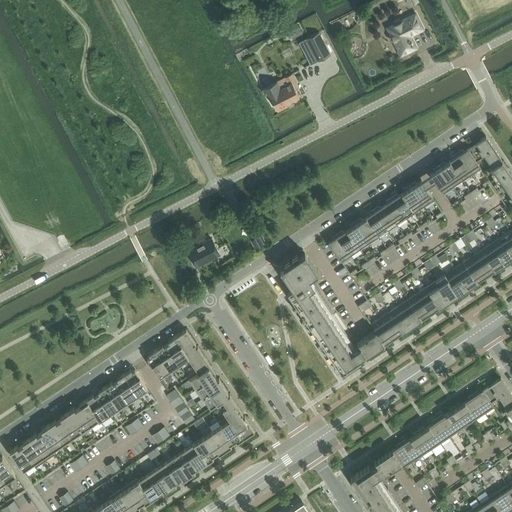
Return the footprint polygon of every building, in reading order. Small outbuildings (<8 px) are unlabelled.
[(390,34),(389,36),(389,38),(390,39),(391,41),(393,41),(395,41),(401,53),(415,47),(409,36),(410,34),(422,28),(415,15),(402,21),(401,20),(399,19),(397,19),(395,20),(394,21),(394,23),(394,25),(394,26),(392,32),(391,33),(390,34)] [(319,32),(307,38),(318,60),(330,54),(319,32)] [(293,75),(281,81),(280,80),(264,88),(268,95),(269,94),(278,110),(286,106),(288,105),(287,103),(300,96),(294,85),(297,83),(293,75)] [(497,178),(499,176),(509,170),(486,136),(468,148),(476,161),(477,160),(477,161),(485,155),(492,167),(490,168),(497,178)] [(477,161),(477,160),(476,161),(468,148),(464,151),(463,150),(458,153),(472,174),(482,168),(477,161)] [(472,174),(458,153),(453,157),(454,158),(450,160),(463,180),(472,174)] [(463,180),(450,160),(446,163),(445,162),(440,166),(454,187),(463,180)] [(444,193),(454,187),(440,166),(434,169),(435,170),(430,173),(444,193)] [(499,176),(501,180),(511,173),(509,170),(499,176)] [(511,174),(511,173),(501,180),(511,195),(511,174)] [(411,185),(425,206),(435,199),(421,179),(417,183),(416,182),(411,185)] [(402,192),(415,212),(425,206),(411,185),(406,189),(402,192)] [(392,197),(406,218),(415,212),(402,192),(399,195),(398,194),(392,197)] [(384,204),(397,224),(406,218),(392,197),(387,201),(388,202),(384,204)] [(374,209),(388,230),(397,224),(384,204),(380,207),(380,206),(374,209)] [(366,216),(380,236),(388,230),(374,209),(369,213),(370,214),(366,216)] [(356,222),(370,243),(380,236),(366,216),(362,219),(361,218),(356,222)] [(347,229),(361,249),(370,243),(356,222),(351,225),(352,226),(347,229)] [(338,234),(352,255),(361,249),(347,229),(343,232),(343,231),(338,234)] [(511,233),(510,230),(501,236),(511,252),(511,233)] [(342,261),(352,255),(338,234),(332,238),(333,239),(329,242),(342,261)] [(511,257),(511,252),(501,236),(491,243),(505,263),(511,257)] [(212,237),(189,249),(197,265),(220,253),(212,237)] [(505,263),(491,243),(482,249),(495,269),(505,263)] [(473,255),(486,275),(495,269),(482,249),(473,255)] [(361,359),(359,357),(354,349),(329,312),(331,310),(315,285),(310,277),(318,272),(305,252),(280,269),(293,287),(288,291),(342,372),(361,359)] [(464,261),(477,281),(486,275),(473,255),(464,261)] [(477,281),(464,261),(455,268),(468,287),(477,281)] [(468,287),(455,268),(445,274),(458,294),(468,287)] [(458,294),(445,274),(436,280),(449,300),(458,294)] [(396,280),(401,288),(404,286),(399,278),(396,280)] [(449,300),(436,280),(426,287),(439,306),(449,300)] [(439,306),(426,287),(417,293),(430,312),(439,306)] [(377,293),(382,300),(385,298),(380,291),(377,293)] [(430,312),(417,293),(408,299),(422,318),(430,312)] [(368,299),(359,305),(363,311),(372,305),(368,299)] [(422,318),(408,299),(399,305),(412,325),(422,318)] [(412,325),(399,305),(389,311),(403,331),(412,325)] [(403,331),(389,311),(380,317),(394,337),(403,331)] [(394,337),(380,317),(371,324),(375,330),(376,330),(385,343),(394,337)] [(188,356),(199,373),(211,365),(198,345),(196,346),(195,344),(196,343),(186,329),(175,336),(189,356),(188,356)] [(360,345),(354,349),(359,357),(365,353),(366,355),(385,343),(376,330),(375,330),(376,331),(358,343),(360,345)] [(179,362),(188,356),(189,356),(175,336),(168,340),(169,342),(167,344),(179,362)] [(170,369),(179,362),(167,344),(164,346),(163,344),(156,349),(170,369)] [(172,372),(170,369),(156,349),(149,353),(150,355),(147,357),(162,378),(172,372)] [(189,379),(196,389),(216,376),(214,373),(216,372),(211,365),(199,373),(189,379)] [(131,369),(124,373),(138,393),(148,387),(135,368),(132,370),(131,369)] [(119,380),(116,381),(128,400),(138,393),(124,373),(117,378),(119,380)] [(202,399),(204,398),(204,397),(224,384),(219,377),(218,378),(216,376),(196,389),(202,399)] [(493,384),(504,401),(511,395),(511,392),(501,377),(495,381),(496,382),(493,384)] [(112,381),(105,386),(119,406),(128,400),(116,381),(113,383),(112,381)] [(211,408),(219,402),(218,401),(229,395),(228,394),(227,392),(228,391),(224,384),(204,397),(204,398),(211,408)] [(483,389),(492,401),(500,396),(503,402),(504,401),(493,384),(489,387),(488,385),(483,389)] [(100,392),(97,394),(109,412),(110,412),(119,406),(105,386),(99,391),(100,392)] [(473,394),(485,413),(495,406),(492,401),(483,389),(479,392),(478,391),(473,394)] [(219,402),(228,415),(244,438),(255,430),(245,415),(243,417),(242,414),(243,413),(230,393),(228,394),(229,395),(218,401),(219,402)] [(93,394),(86,399),(101,421),(102,422),(112,415),(110,412),(109,412),(97,394),(94,396),(93,394)] [(465,401),(476,419),(485,413),(473,394),(468,397),(469,398),(465,401)] [(507,411),(511,407),(511,395),(504,401),(503,402),(507,407),(505,408),(507,411)] [(81,405),(78,407),(92,427),(101,421),(86,399),(80,403),(81,405)] [(455,406),(467,425),(476,419),(465,401),(461,404),(460,403),(455,406)] [(447,413),(459,431),(467,425),(455,406),(450,409),(451,410),(447,413)] [(74,407),(68,411),(81,431),(83,433),(92,427),(78,407),(76,408),(74,407)] [(62,418),(59,419),(72,438),(81,431),(68,411),(61,416),(62,418)] [(437,418),(450,437),(459,431),(447,413),(443,416),(442,415),(437,418)] [(219,421),(221,424),(233,442),(236,440),(237,442),(244,438),(228,415),(219,421)] [(429,425),(441,443),(450,437),(437,418),(432,421),(433,422),(429,425)] [(56,419),(49,424),(62,444),(72,438),(59,419),(57,421),(56,419)] [(43,430),(40,432),(53,450),(62,444),(49,424),(42,429),(43,430)] [(221,424),(212,430),(226,450),(232,446),(231,444),(233,442),(221,424)] [(419,430),(432,449),(441,443),(429,425),(425,428),(424,427),(419,430)] [(212,430),(203,436),(216,454),(218,452),(219,454),(226,450),(212,430)] [(411,437),(423,455),(432,449),(419,430),(414,433),(415,434),(411,437)] [(37,432),(30,437),(43,457),(53,450),(40,432),(38,434),(37,432)] [(203,436),(194,442),(207,462),(214,458),(213,456),(216,454),(203,436)] [(24,443),(21,445),(34,463),(43,457),(30,437),(23,441),(24,443)] [(401,442),(414,461),(423,455),(411,437),(407,440),(406,439),(401,442)] [(194,442),(185,448),(197,467),(200,465),(201,466),(207,462),(194,442)] [(404,467),(414,461),(401,442),(397,445),(397,446),(393,450),(401,462),(404,467)] [(34,463),(21,445),(19,447),(18,445),(10,450),(25,472),(35,465),(34,463)] [(185,448),(175,455),(189,475),(195,470),(194,469),(197,467),(185,448)] [(383,475),(401,462),(393,450),(375,462),(376,464),(371,467),(369,465),(351,478),(373,511),(404,511),(388,487),(385,489),(376,475),(381,472),(383,475)] [(0,472),(6,482),(16,475),(3,455),(0,456),(0,472)] [(175,455),(166,461),(178,479),(181,478),(182,479),(189,475),(175,455)] [(166,461),(157,467),(170,487),(177,483),(176,481),(178,479),(166,461)] [(432,468),(437,475),(440,473),(435,466),(432,468)] [(157,467),(148,473),(160,492),(162,490),(163,492),(170,487),(157,467)] [(437,475),(432,468),(429,470),(434,478),(437,475)] [(148,473),(139,479),(152,499),(158,495),(157,493),(160,492),(148,473)] [(424,476),(415,482),(419,488),(428,482),(424,476)] [(138,477),(128,483),(142,504),(144,502),(146,504),(152,499),(139,479),(138,477)] [(128,483),(119,490),(134,511),(140,507),(139,505),(142,504),(128,483)] [(499,490),(510,508),(511,506),(511,490),(508,484),(499,490)] [(109,496),(111,498),(120,511),(132,511),(134,511),(119,490),(109,496)] [(490,496),(500,511),(506,511),(507,511),(506,511),(510,508),(499,490),(490,496)] [(481,502),(487,511),(500,511),(490,496),(481,502)] [(111,498),(102,504),(107,511),(120,511),(111,498)] [(303,502),(295,507),(298,511),(311,511),(307,505),(306,506),(303,502)] [(472,508),(474,511),(487,511),(481,502),(472,508)]
